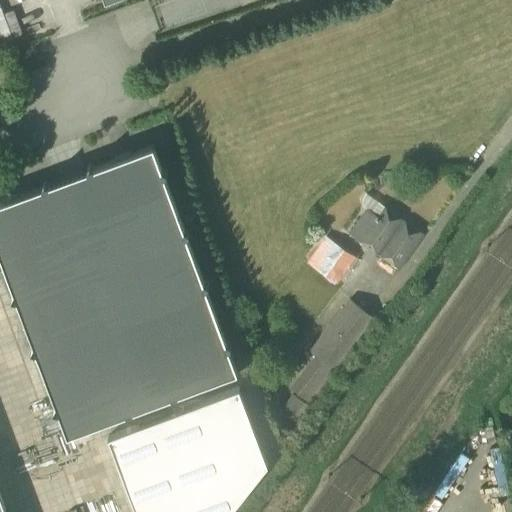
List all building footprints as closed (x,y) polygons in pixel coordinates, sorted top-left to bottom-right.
[(86,170),(49,184),(44,182),(41,187),(0,202),(0,255),(14,292),(11,297),(16,300),(33,344),(31,350),(36,352),(55,405),(53,410),(58,412),(67,435),(126,413),(131,416),(133,410),(171,396),(176,399),(178,394),(236,372),(228,349),(230,344),(225,341),(206,289),(208,284),(203,281),(186,236),(188,231),(183,229),(164,176),(166,171),(161,169),(152,146),(94,167),(89,165),(86,170)] [(420,232),(380,204),(373,214),(363,207),(346,232),(396,266),(420,232)] [(320,250),(333,236),(325,229),(313,242),(320,250)] [(347,276),(361,260),(341,243),(327,259),(347,276)] [(376,319),(349,298),(308,351),(314,355),(290,387),(312,403),(336,371),(336,370),(376,319)] [(227,511),(267,462),(239,386),(107,435),(136,511),(227,511)]
